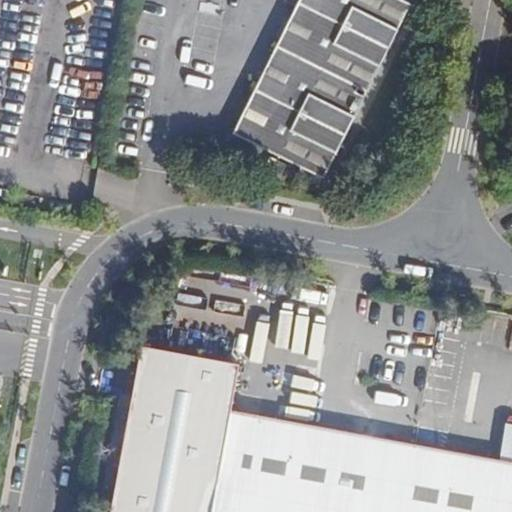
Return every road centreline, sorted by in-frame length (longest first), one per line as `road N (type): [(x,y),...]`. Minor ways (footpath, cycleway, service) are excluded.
road 1 (residential): [(446,261),(198,218),(135,238),(98,270),(78,306),(36,511)]
road 2 (residential): [(446,261),(487,0)]
